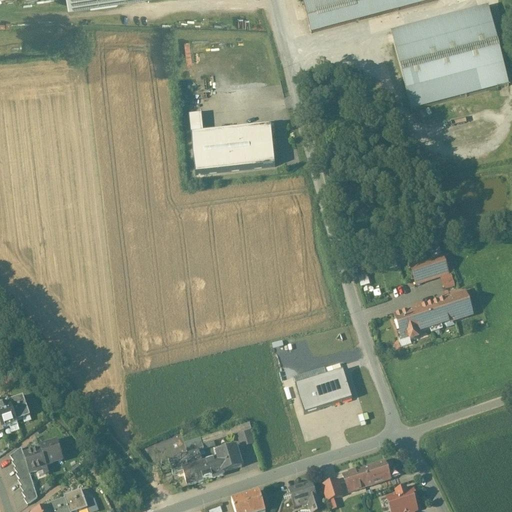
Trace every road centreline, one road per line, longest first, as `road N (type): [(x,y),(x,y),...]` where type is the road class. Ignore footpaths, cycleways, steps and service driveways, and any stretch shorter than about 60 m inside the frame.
road 1 (unclassified): [(272,0),(358,317),(400,434)]
road 2 (unclassified): [(168,511),(400,434)]
